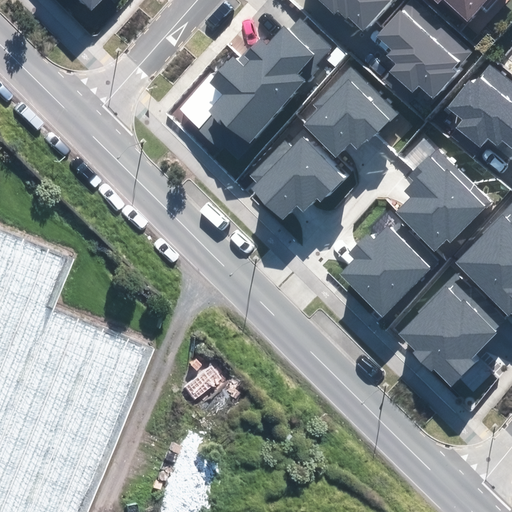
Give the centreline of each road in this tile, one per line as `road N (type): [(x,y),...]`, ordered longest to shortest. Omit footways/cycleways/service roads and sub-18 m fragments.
road 1 (residential): [(83,124),(464,506)]
road 2 (track): [(222,258),(198,287),(106,511)]
road 3 (residential): [(83,124),(196,0)]
